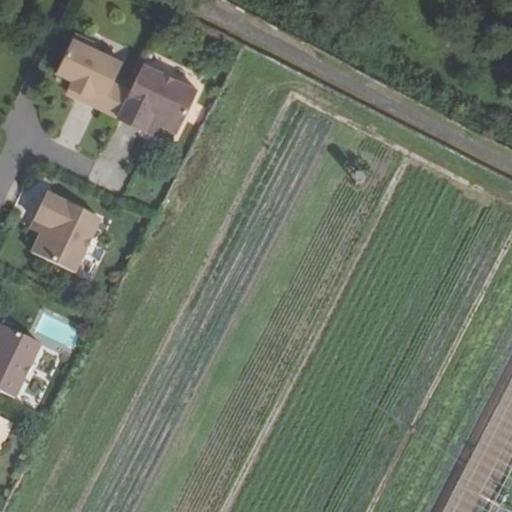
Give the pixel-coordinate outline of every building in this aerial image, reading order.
[(80,95),(105,107),(116,83),(125,64),(94,49),(97,42),(79,33),(61,70),(78,78),(75,85),(82,89),(80,95)] [(202,88),(148,63),(123,116),(149,128),(151,125),(160,129),(163,122),(182,131),(188,117),(197,99),(202,88)] [(134,92),(116,83),(105,107),(123,116),(134,92)] [(82,89),(75,85),(72,92),(80,95),(82,89)] [(212,107),(197,99),(188,117),(202,125),(212,107)] [(108,221),(55,194),(42,221),(46,223),(42,232),(48,235),(38,253),(81,275),(108,221)] [(46,223),(42,221),(37,230),(42,232),(46,223)] [(45,345),(2,324),(0,328),(0,389),(17,398),(45,345)] [(511,511),(511,372),(440,511),(511,511)]
